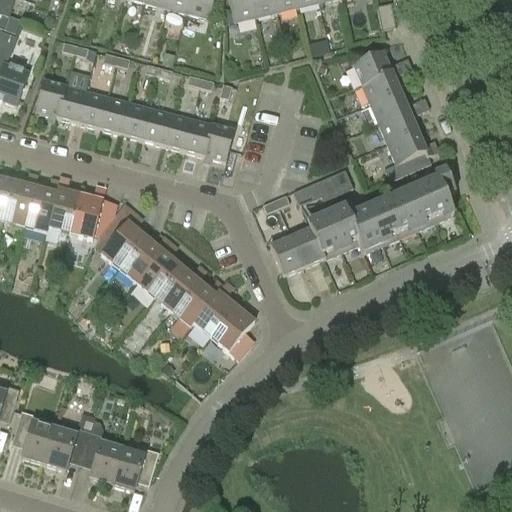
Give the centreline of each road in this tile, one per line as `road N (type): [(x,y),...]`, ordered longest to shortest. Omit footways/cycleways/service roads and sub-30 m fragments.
road 1 (residential): [(293,342),(223,206),(0,144)]
road 2 (residential): [(293,342),(511,250)]
road 3 (residential): [(163,511),(193,443),(231,394),(293,342)]
road 4 (tertiary): [(435,0),(511,181)]
